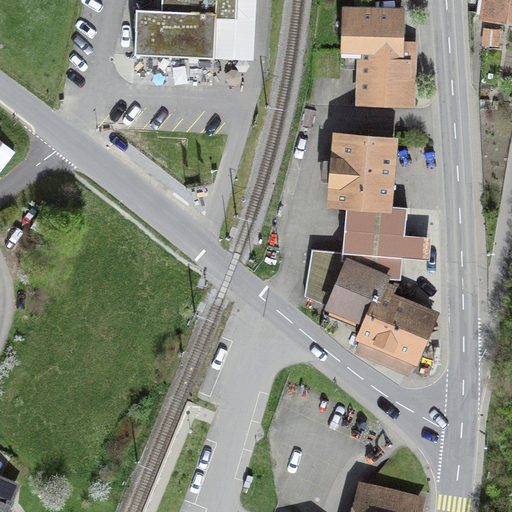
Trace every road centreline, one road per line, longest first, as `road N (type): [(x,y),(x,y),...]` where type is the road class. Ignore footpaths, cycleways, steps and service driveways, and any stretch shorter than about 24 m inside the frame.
road 1 (secondary): [(68,140),(400,409),(461,432)]
road 2 (secondary): [(446,0),(464,370)]
road 3 (residential): [(464,370),(484,351),(511,192)]
road 4 (unknown): [(103,0),(68,140)]
